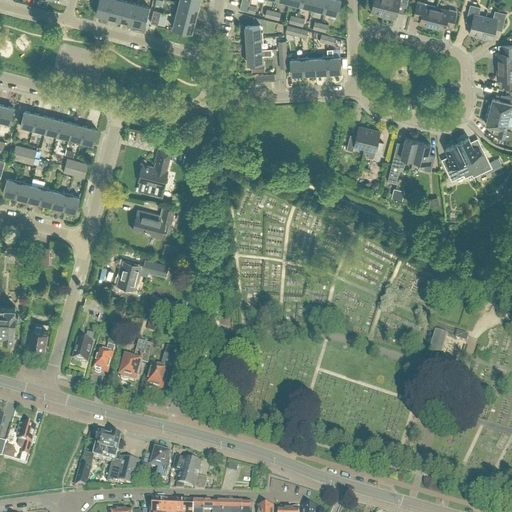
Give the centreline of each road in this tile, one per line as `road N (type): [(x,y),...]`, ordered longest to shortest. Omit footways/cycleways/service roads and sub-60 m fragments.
road 1 (secondary): [(438,511),(44,395)]
road 2 (residential): [(349,85),(379,113),(439,128),(465,109),(465,71),(455,51),(351,31)]
road 3 (residential): [(70,497),(267,497)]
road 4 (residential): [(44,395),(86,239)]
road 5 (residential): [(206,57),(66,21)]
road 6 (residential): [(208,102),(335,93),(349,85)]
road 7 (residential): [(86,239),(120,106)]
road 8 (residential): [(0,75),(120,106)]
